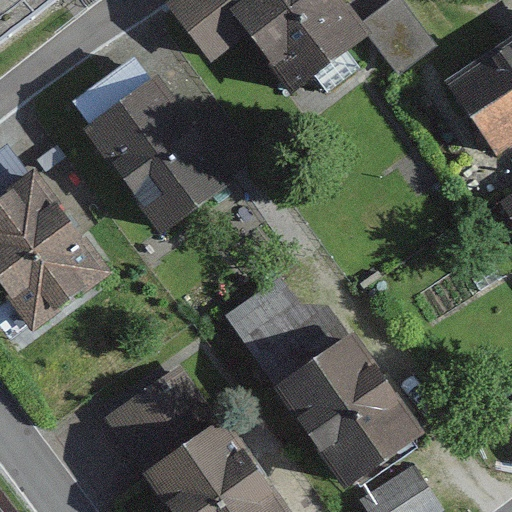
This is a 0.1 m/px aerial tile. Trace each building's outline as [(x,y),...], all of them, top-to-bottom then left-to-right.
[(343,0),(170,0),(160,7),(207,70),(248,40),(288,93),(368,33),(343,0)] [(511,42),(438,93),(491,170),(511,155),(511,42)] [(140,57),(66,108),(150,228),(224,176),(140,57)] [(22,168),(0,185),(0,307),(24,338),(106,275),(22,168)] [(511,205),(499,215),(511,231),(511,205)] [(287,282),(229,327),(352,493),(422,441),(330,311),(300,306),(287,282)] [(282,511),(186,369),(101,426),(158,511),(282,511)] [(438,511),(414,474),(361,508),(363,511),(438,511)]
